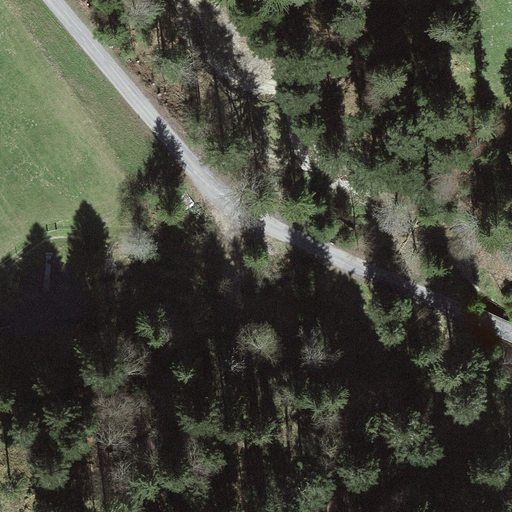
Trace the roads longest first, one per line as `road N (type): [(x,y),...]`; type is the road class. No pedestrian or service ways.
road 1 (unclassified): [(52,0),(223,199),(511,334)]
road 2 (track): [(223,199),(230,315),(353,511)]
